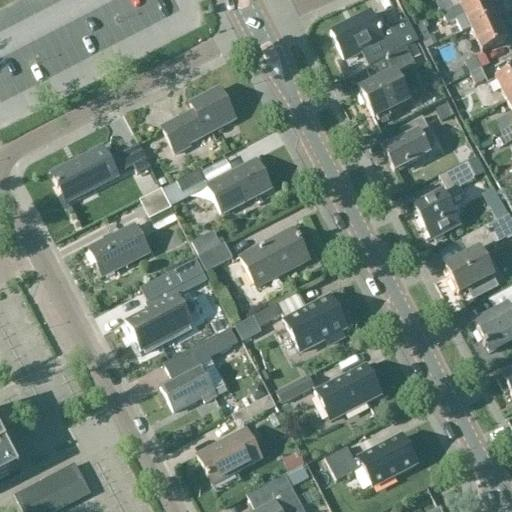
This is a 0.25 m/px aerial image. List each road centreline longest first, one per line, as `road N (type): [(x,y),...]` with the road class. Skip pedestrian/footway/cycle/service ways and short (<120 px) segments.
road 1 (residential): [(479,465),(286,91)]
road 2 (residential): [(0,189),(169,511)]
road 3 (residential): [(244,32),(19,149),(0,171)]
